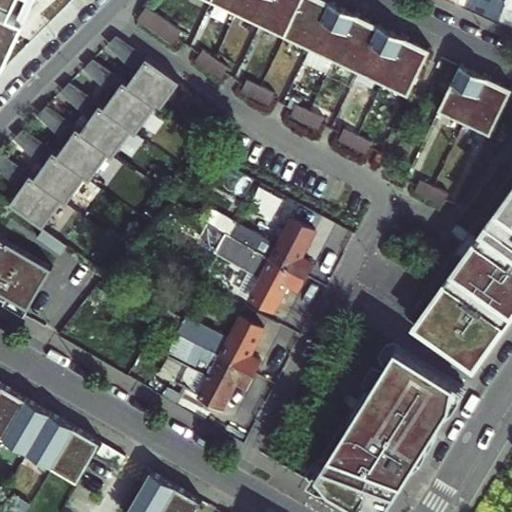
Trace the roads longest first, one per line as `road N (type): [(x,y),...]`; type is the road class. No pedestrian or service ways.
road 1 (residential): [(109,13),(277,134),(374,186),(378,196),(374,222),(235,484)]
road 2 (residential): [(0,344),(235,484)]
road 3 (residential): [(0,124),(109,13)]
road 4 (residential): [(511,381),(433,511)]
road 5 (residential): [(378,0),(511,63)]
